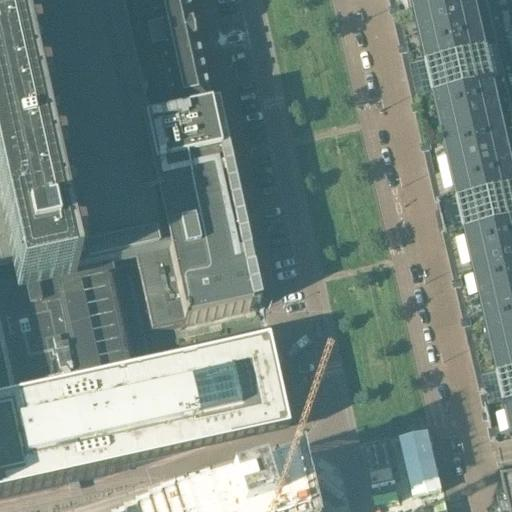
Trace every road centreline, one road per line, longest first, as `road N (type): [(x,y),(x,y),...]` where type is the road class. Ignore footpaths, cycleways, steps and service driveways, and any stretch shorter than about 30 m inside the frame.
road 1 (residential): [(458,511),(338,0)]
road 2 (residential): [(247,0),(345,441)]
road 3 (residential): [(345,441),(105,511)]
